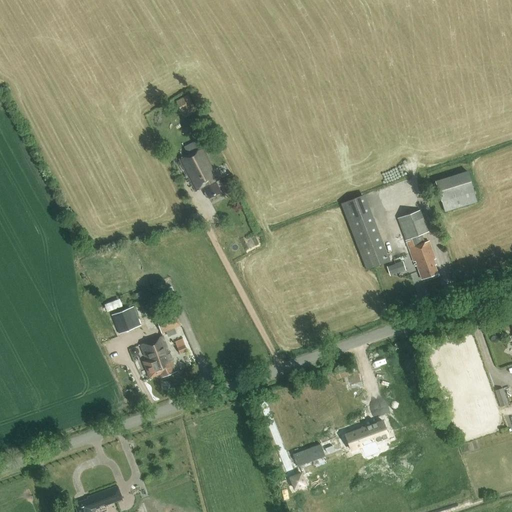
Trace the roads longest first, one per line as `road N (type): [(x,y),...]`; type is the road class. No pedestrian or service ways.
road 1 (unclassified): [(0,470),(511,287)]
road 2 (track): [(284,369),(206,224),(202,195)]
